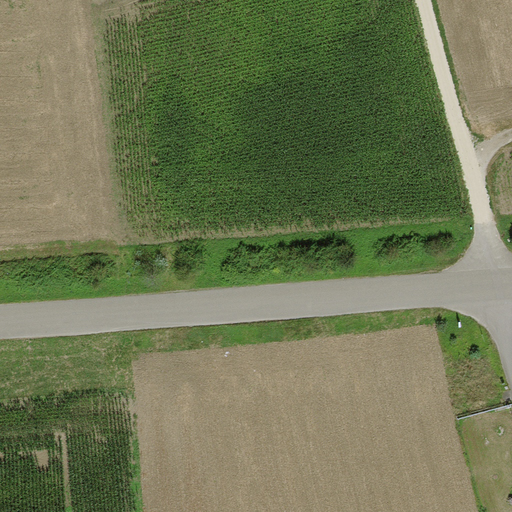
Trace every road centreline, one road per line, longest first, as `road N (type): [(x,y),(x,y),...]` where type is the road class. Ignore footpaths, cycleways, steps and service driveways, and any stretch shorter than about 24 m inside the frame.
road 1 (unclassified): [(0,319),(511,278)]
road 2 (track): [(502,279),(427,0)]
